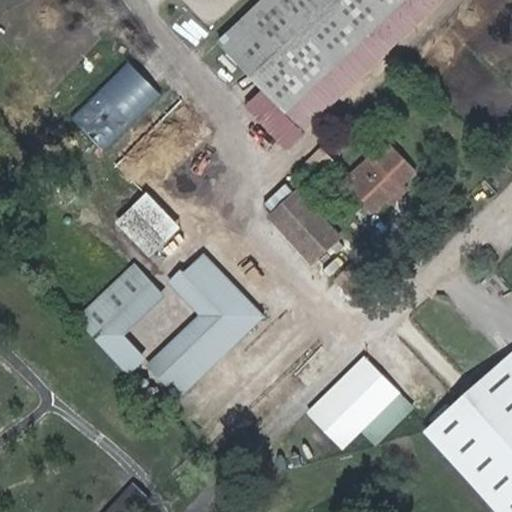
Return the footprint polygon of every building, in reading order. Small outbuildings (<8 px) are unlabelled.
[(270,0),(225,41),(290,113),(414,0),(270,0)] [(65,37),(89,25),(77,2),(53,14),(65,37)] [(66,75),(98,48),(89,37),(57,64),(66,75)] [(75,115),(108,149),(166,94),(134,60),(75,115)] [(332,147),(310,167),(320,178),(342,158),(332,147)] [(390,147),(350,184),(379,215),(393,201),(406,189),(419,177),(390,147)] [(294,196),(286,187),(264,208),(272,217),(294,196)] [(406,189),(393,201),(398,206),(410,194),(406,189)] [(124,214),(156,248),(158,250),(182,229),(148,192),(124,214)] [(339,239),(298,195),(271,219),(313,264),(339,239)] [(204,256),(196,263),(255,323),(262,317),(204,256)] [(255,323),(196,263),(183,276),(180,273),(172,281),(205,314),(151,365),(180,395),(194,382),(187,375),(233,331),(240,338),(255,323)] [(137,267),(81,319),(95,335),(151,282),(137,267)] [(366,284),(351,268),(335,283),(349,299),(366,284)] [(151,282),(95,335),(130,371),(143,359),(121,337),(163,296),(151,282)] [(349,299),(356,306),(373,292),(366,284),(349,299)] [(187,375),(194,382),(240,338),(233,331),(187,375)] [(511,511),(511,353),(426,431),(497,511),(511,511)] [(364,356),(309,409),(341,442),(396,389),(364,356)] [(134,484),(107,511),(139,511),(151,501),(134,484)]
